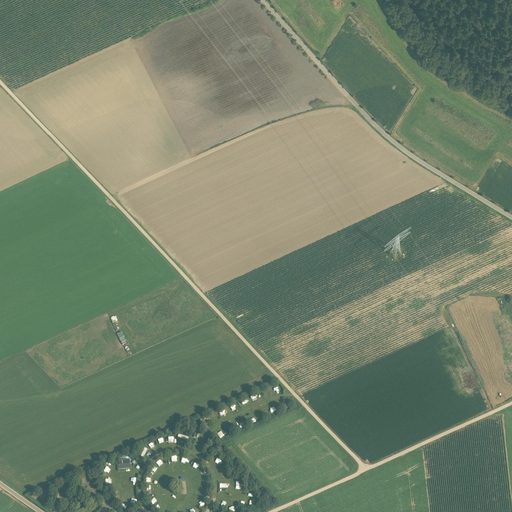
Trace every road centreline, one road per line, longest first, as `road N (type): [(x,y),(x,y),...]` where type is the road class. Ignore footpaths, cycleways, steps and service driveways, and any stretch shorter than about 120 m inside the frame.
road 1 (track): [(365,470),(0,82)]
road 2 (unclassified): [(262,0),(384,134),(511,217)]
road 3 (track): [(365,470),(511,405)]
